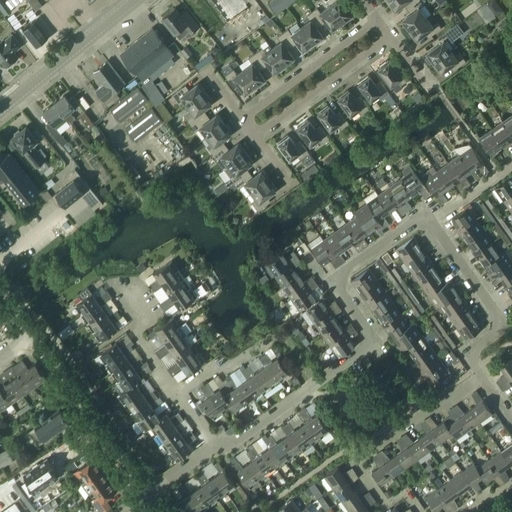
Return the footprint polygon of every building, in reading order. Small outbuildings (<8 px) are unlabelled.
[(27,0),(36,9),(42,4),(38,0),(27,0)] [(247,8),(242,0),(211,0),(225,21),(247,8)] [(276,14),(283,9),(276,0),(271,0),(267,3),(276,14)] [(276,0),(283,9),(290,4),(286,0),(276,0)] [(327,0),(326,1),(330,6),(343,24),(353,17),(343,4),(348,0),(347,0),(327,0)] [(388,0),(386,2),(394,11),(406,2),(410,7),(418,0),(388,0)] [(413,11),(401,21),(408,31),(426,17),(431,14),(424,4),(423,3),(420,0),(418,0),(410,7),(413,11)] [(489,12),(494,18),(503,11),(499,5),(489,12)] [(343,24),(330,6),(320,12),(317,8),(312,12),(319,22),(324,18),(333,31),(343,24)] [(175,7),(162,17),(175,33),(184,26),(190,33),(199,27),(188,13),(183,17),(175,7)] [(35,46),(48,36),(35,20),(29,11),(19,19),(26,28),(22,30),(35,46)] [(306,23),(301,27),(314,45),(324,38),(314,25),(319,22),(312,12),(306,15),(307,17),(304,19),(306,23)] [(426,17),(408,31),(415,40),(428,31),(431,36),(441,28),(437,23),(433,26),(426,17)] [(503,21),(507,26),(502,30),(505,35),(511,29),(511,27),(506,19),(503,21)] [(432,49),(425,54),(427,57),(425,58),(430,63),(431,62),(432,64),(450,50),(455,47),(451,42),(464,32),(457,23),(445,32),(434,40),(429,44),(432,49)] [(314,45),(301,27),(292,34),(288,29),(283,33),(290,43),(295,40),(305,53),(314,45)] [(137,43),(122,55),(142,80),(139,82),(155,106),(165,98),(149,75),(174,54),(154,30),(137,43)] [(290,43),(283,33),(277,37),(281,42),(272,48),(285,67),(295,60),(285,47),(290,43)] [(3,40),(0,42),(0,59),(6,66),(17,57),(13,52),(21,45),(12,34),(4,40),(3,40)] [(254,54),(261,64),(266,61),(276,74),(285,67),(272,48),(269,45),(263,49),(262,48),(254,54)] [(186,46),(181,50),(187,58),(192,53),(186,46)] [(450,50),(432,64),(440,74),(452,64),(456,69),(466,61),(459,53),(455,56),(450,50)] [(210,54),(195,65),(198,70),(214,59),(210,54)] [(261,64),(254,54),(248,58),(252,63),(243,70),(256,88),(266,81),(256,68),(261,64)] [(401,85),(410,79),(402,69),(397,72),(388,59),(378,67),(396,92),(402,88),(401,85)] [(120,97),(116,91),(126,84),(107,61),(101,66),(94,71),(94,72),(104,84),(99,87),(96,90),(108,106),(120,97)] [(256,88),(243,70),(237,74),(234,69),(225,76),(232,86),(237,82),(247,95),(256,88)] [(368,74),(357,82),(371,100),(377,95),(381,100),(390,94),(382,84),(377,87),(368,74)] [(188,106),(206,92),(205,91),(206,90),(202,84),(201,85),(199,83),(186,92),(182,87),(172,95),(176,100),(181,97),(188,106)] [(168,90),(165,85),(159,89),(162,94),(168,90)] [(139,87),(110,109),(120,122),(148,100),(139,87)] [(357,102),(348,89),(337,97),(351,115),(357,110),(361,115),(369,109),(362,98),(357,102)] [(213,102),(206,92),(188,106),(192,111),(185,117),(191,125),(201,118),(198,113),(213,102)] [(64,95),(54,103),(67,120),(70,123),(75,118),(69,111),(75,107),(64,95)] [(75,107),(79,104),(73,96),(68,100),(75,107)] [(67,120),(54,103),(43,112),(56,128),(67,120)] [(337,117),(328,104),(317,112),(330,130),(337,125),(340,130),(349,123),(342,113),(337,117)] [(152,108),(125,129),(136,142),(162,122),(152,108)] [(85,111),(79,115),(89,128),(94,125),(85,111)] [(511,112),(502,119),(511,133),(511,112)] [(207,136),(225,123),(218,113),(205,123),(201,118),(191,125),(195,131),(200,127),(207,136)] [(317,132),(308,119),(297,127),(310,145),(317,140),(320,145),(329,138),(322,128),(317,132)] [(511,133),(502,119),(491,127),(502,144),(509,139),(510,141),(511,140),(511,133)] [(232,133),(225,123),(207,136),(213,146),(208,149),(212,154),(223,147),(219,142),(232,133)] [(37,140),(26,126),(19,131),(18,131),(18,132),(16,134),(15,133),(11,136),(12,137),(13,138),(7,142),(13,150),(18,146),(35,167),(44,160),(42,157),(45,155),(40,149),(37,151),(32,144),(37,140)] [(502,144),(491,127),(479,136),(492,155),(498,151),(496,148),(502,144)] [(62,146),(67,142),(60,132),(55,136),(62,146)] [(297,146),(287,134),(277,141),(290,159),(297,155),(300,160),(301,159),(307,166),(314,160),(302,143),(297,146)] [(228,165),(246,152),(239,142),(226,152),(223,147),(212,154),(216,160),(221,156),(228,165)] [(471,146),(459,154),(471,171),(477,166),(483,174),(486,172),(480,164),(483,162),(471,146)] [(5,178),(10,184),(24,202),(40,190),(10,152),(7,154),(5,156),(0,149),(0,181),(1,181),(5,178)] [(334,160),(340,155),(336,151),(330,155),(334,160)] [(253,162),(246,152),(228,165),(223,169),(234,183),(244,176),(240,171),(253,162)] [(471,171),(459,154),(448,162),(459,179),(471,171)] [(448,162),(436,170),(448,187),(454,182),(459,179),(448,162)] [(319,169),(315,164),(310,167),(314,173),(319,169)] [(404,175),(401,178),(412,194),(419,190),(425,198),(430,194),(409,164),(403,168),(403,173),(404,175)] [(81,193),(94,208),(101,202),(103,204),(104,203),(75,168),(75,169),(76,171),(69,177),(72,180),(56,193),(59,196),(58,197),(62,202),(63,202),(66,205),(72,201),(73,202),(73,201),(75,199),(76,200),(75,198),(81,193)] [(245,183),(252,193),(270,179),(263,170),(248,181),(244,176),(234,183),(234,184),(230,187),(232,189),(235,189),(237,187),(238,189),(245,183)] [(447,200),(441,191),(448,187),(436,170),(431,174),(427,171),(422,175),(436,195),(438,193),(444,202),(447,200)] [(502,200),(511,193),(511,179),(510,177),(494,188),(502,200)] [(412,194),(401,178),(389,186),(407,211),(412,207),(406,199),(412,194)] [(277,189),(270,179),(252,193),(256,198),(251,202),(258,211),(268,203),(264,198),(277,189)] [(389,186),(378,194),(389,211),(396,206),(402,214),(407,211),(389,186)] [(47,201),(52,197),(46,189),(40,193),(47,201)] [(511,193),(502,200),(511,212),(511,210),(511,193)] [(378,194),(366,202),(381,223),(383,221),(386,225),(389,223),(383,215),(389,211),(378,194)] [(491,208),(493,206),(488,198),(485,200),(491,208)] [(354,211),(357,215),(369,231),(375,227),(381,235),(384,233),(378,225),(381,223),(366,202),(354,211)] [(480,204),(485,212),(488,210),(482,202),(480,204)] [(491,208),(496,217),(499,215),(493,206),(491,208)] [(460,230),(477,218),(468,207),(452,218),(460,230)] [(488,210),(485,212),(491,220),(494,218),(488,210)] [(362,236),(369,231),(357,215),(346,223),(357,239),(360,238),(366,246),(368,244),(362,236)] [(485,230),(477,218),(460,230),(468,241),(485,230)] [(501,223),(507,231),(510,229),(504,221),(501,223)] [(346,223),(334,231),(346,247),(352,243),(358,251),(361,249),(355,241),(357,239),(346,223)] [(496,227),(502,235),(504,233),(499,225),(496,227)] [(468,241),(477,253),(493,242),(485,230),(468,241)] [(334,231),(323,239),(334,256),(337,254),(343,262),(345,260),(339,252),(346,247),(334,231)] [(504,233),(502,235),(507,243),(510,241),(504,233)] [(395,249),(403,261),(420,249),(411,237),(395,249)] [(335,268),(338,266),(332,257),(334,256),(323,239),(311,248),(322,264),(329,259),(335,268)] [(501,253),(493,242),(477,253),(485,265),(501,253)] [(403,261),(411,272),(428,261),(420,249),(403,261)] [(501,253),(485,265),(493,276),(497,273),(511,262),(511,259),(505,250),(501,253)] [(387,251),(382,255),(387,263),(393,259),(387,251)] [(265,264),(274,275),(299,258),(295,253),(287,259),(282,252),(265,264)] [(385,274),(389,271),(379,257),(375,260),(385,274)] [(274,275),(282,287),(298,275),(294,269),(302,263),(299,258),(274,275)] [(152,287),(178,269),(172,260),(154,272),(158,278),(150,283),(152,287)] [(436,272),(428,261),(411,272),(420,284),(436,272)] [(511,262),(497,273),(505,285),(511,280),(511,262)] [(144,263),(136,268),(139,273),(147,268),(144,263)] [(361,291),(377,279),(369,267),(353,279),(361,291)] [(163,285),(167,290),(184,278),(178,269),(152,287),(155,291),(163,285)] [(400,281),(402,279),(397,271),(394,273),(400,281)] [(420,284),(428,296),(444,284),(436,272),(420,284)] [(397,282),(391,274),(389,276),(394,284),(397,282)] [(282,287),(290,298),(315,281),(311,276),(303,282),(298,275),(282,287)] [(170,295),(159,303),(162,307),(194,284),(193,281),(189,284),(184,278),(167,290),(170,295)] [(361,291),(369,302),(385,291),(377,279),(361,291)] [(400,281),(405,289),(408,287),(402,279),(400,281)] [(315,281),(290,298),(299,311),(315,299),(310,292),(318,286),(315,281)] [(440,304),(456,293),(448,281),(444,284),(428,296),(436,308),(440,305),(440,304)] [(397,282),(394,284),(400,293),(403,291),(397,282)] [(194,284),(162,307),(164,311),(175,303),(179,308),(197,296),(192,289),(196,286),(194,284)] [(74,305),(80,314),(109,293),(107,290),(96,298),(87,286),(78,293),(83,299),(74,305)] [(377,314),(394,302),(385,291),(369,302),(377,314)] [(101,305),(112,297),(109,293),(80,314),(87,323),(104,310),(101,305)] [(465,304),(456,293),(440,304),(440,305),(448,316),(465,304)] [(410,296),(416,304),(419,302),(413,294),(410,296)] [(405,299),(411,307),(414,305),(408,297),(405,299)] [(311,324),(313,322),(338,305),(334,300),(326,306),(321,299),(302,312),(303,314),(303,316),(307,322),(309,322),(311,324)] [(377,314),(385,325),(402,314),(394,302),(377,314)] [(424,310),(419,302),(416,304),(422,312),(424,310)] [(448,316),(456,327),(473,316),(465,304),(448,316)] [(338,305),(313,322),(321,334),(338,322),(333,316),(341,310),(338,305)] [(414,305),(411,307),(416,316),(419,314),(414,305)] [(87,323),(93,332),(119,313),(116,310),(108,315),(104,310),(87,323)] [(119,313),(93,332),(99,341),(117,328),(113,323),(121,317),(119,313)] [(385,325),(394,337),(410,325),(402,314),(385,325)] [(431,316),(436,324),(439,322),(433,314),(431,316)] [(162,338),(180,325),(173,316),(147,334),(150,339),(158,333),(162,338)] [(473,316),(456,327),(465,339),(481,328),(473,316)] [(425,320),(431,328),(434,326),(428,318),(425,320)] [(290,320),(284,323),(286,329),(292,326),(290,320)] [(321,334),(330,345),(354,328),(351,323),(342,329),(338,322),(321,334)] [(402,349),(406,346),(422,334),(414,322),(410,325),(394,337),(402,349)] [(445,330),(439,322),(436,324),(442,332),(445,330)] [(62,338),(73,330),(69,324),(58,332),(62,338)] [(154,351),(157,355),(186,334),(180,325),(162,338),(165,343),(154,351)] [(440,334),(434,326),(431,328),(432,328),(426,332),(431,339),(437,335),(437,336),(440,334)] [(354,328),(330,345),(338,357),(354,346),(349,339),(358,333),(354,328)] [(190,331),(186,334),(157,355),(160,358),(171,351),(174,356),(192,343),(188,337),(191,334),(190,331)] [(298,334),(302,340),(306,337),(302,331),(298,334)] [(431,346),(422,334),(406,346),(414,357),(431,346)] [(447,339),(453,347),(456,345),(450,337),(447,339)] [(98,354),(105,364),(131,345),(134,343),(131,339),(120,347),(116,342),(98,354)] [(442,343),(447,351),(450,349),(445,341),(442,343)] [(167,369),(169,372),(198,352),(192,343),(174,356),(178,361),(167,369)] [(131,345),(105,364),(106,366),(109,364),(114,370),(129,360),(125,355),(133,349),(131,345)] [(414,357),(422,369),(439,357),(431,346),(414,357)] [(450,349),(447,351),(453,359),(456,357),(450,349)] [(172,376),(175,374),(183,368),(187,373),(205,361),(198,352),(169,372),(172,376)] [(266,353),(263,356),(281,381),(290,375),(277,357),(272,361),(266,353)] [(264,366),(259,370),(272,387),(281,381),(263,356),(259,358),(264,366)] [(451,374),(439,357),(422,369),(431,381),(431,380),(435,385),(451,374)] [(368,358),(366,360),(364,361),(363,362),(367,367),(372,364),(368,358)] [(508,379),(511,376),(511,358),(500,367),(508,379)] [(111,372),(117,381),(143,363),(140,359),(132,365),(129,360),(114,370),(111,372)] [(117,381),(115,382),(122,391),(123,390),(124,390),(141,377),(138,372),(146,367),(149,364),(146,361),(143,363),(117,381)] [(83,362),(79,366),(83,371),(87,368),(83,362)] [(35,363),(23,372),(34,388),(46,379),(35,363)] [(249,365),(245,368),(263,394),(272,387),(259,370),(254,373),(249,365)] [(242,382),(254,400),(263,394),(245,368),(241,371),(247,379),(242,382)] [(23,372),(11,380),(23,396),(34,388),(23,372)] [(146,374),(141,377),(124,390),(123,390),(117,394),(123,404),(126,401),(141,391),(138,386),(149,378),(147,375),(146,374)] [(229,375),(225,377),(227,380),(245,406),(254,400),(242,382),(237,386),(229,375)] [(0,387),(0,388),(11,404),(23,396),(11,380),(0,388),(0,387)] [(245,406),(227,380),(224,383),(229,391),(224,395),(232,406),(236,413),(245,406)] [(206,381),(203,383),(223,412),(232,406),(224,395),(220,388),(214,392),(206,381)] [(199,386),(201,389),(207,397),(202,401),(200,398),(194,402),(203,415),(208,411),(214,419),(223,412),(203,383),(199,386)] [(438,384),(432,388),(436,393),(441,389),(438,384)] [(0,388),(0,412),(11,404),(0,388)] [(141,391),(126,401),(131,408),(128,410),(130,412),(155,394),(153,390),(145,396),(141,391)] [(155,394),(130,412),(131,415),(134,413),(139,419),(154,409),(150,403),(158,398),(155,394)] [(483,399),(471,408),(480,422),(492,413),(495,416),(497,415),(493,409),(490,410),(483,399)] [(156,405),(158,410),(167,406),(165,401),(156,405)] [(304,406),(300,409),(321,438),(330,431),(317,413),(312,417),(304,406)] [(136,421),(131,424),(138,434),(142,430),(149,426),(149,425),(167,413),(168,412),(165,408),(157,414),(154,409),(139,419),(136,421)] [(470,429),(480,422),(471,408),(459,417),(468,430),(472,435),(474,434),(470,429)] [(304,423),(299,426),(312,444),(321,438),(300,409),(296,411),(304,423)] [(59,410),(34,427),(35,427),(28,432),(38,445),(44,441),(69,424),(59,410)] [(170,418),(167,413),(149,425),(149,426),(155,434),(181,416),(178,412),(170,418)] [(444,420),(447,425),(453,434),(456,439),(468,430),(459,417),(457,418),(455,416),(453,418),(451,415),(444,420)] [(161,443),(179,431),(175,426),(183,420),(181,416),(155,434),(161,443)] [(441,442),(453,434),(447,425),(444,420),(431,429),(441,442)] [(500,420),(495,424),(498,429),(504,425),(500,420)] [(289,422),(285,424),(303,450),(312,444),(299,426),(294,430),(289,422)] [(303,450),(285,424),(281,427),(287,435),(282,439),(294,456),(303,450)] [(429,451),(441,442),(431,429),(419,437),(429,451)] [(161,443),(168,452),(193,434),(191,430),(183,436),(179,431),(161,443)] [(193,434),(168,452),(174,461),(192,449),(188,443),(196,438),(193,434)] [(277,469),(285,463),(267,437),(265,434),(261,437),(269,448),(264,451),(265,452),(277,469)] [(267,437),(285,463),(294,456),(282,439),(277,442),(271,434),(267,437)] [(408,446),(412,452),(417,459),(429,451),(419,437),(408,446)] [(511,442),(500,450),(502,452),(510,464),(511,462),(511,442)] [(250,450),(268,475),(277,469),(265,452),(264,451),(259,455),(251,444),(247,447),(250,450)] [(417,459),(412,452),(408,446),(396,454),(405,468),(417,459)] [(454,447),(448,452),(451,456),(457,451),(454,447)] [(13,461),(7,449),(0,452),(0,465),(2,468),(13,461)] [(246,464),(259,482),(268,475),(250,450),(246,452),(252,460),(246,464)] [(500,450),(489,459),(498,472),(510,464),(502,452),(500,450)] [(396,454),(384,463),(394,476),(405,468),(396,454)] [(250,488),(259,482),(246,464),(243,466),(239,462),(236,460),(234,456),(230,459),(250,488)] [(27,481),(22,485),(31,496),(35,493),(36,494),(59,478),(53,470),(55,469),(48,458),(25,475),(28,479),(26,480),(27,481)] [(82,475),(86,481),(100,471),(99,469),(100,468),(94,459),(73,473),(77,479),(82,475)] [(486,481),(498,472),(489,459),(477,467),(483,476),(486,481)] [(67,467),(70,472),(78,467),(74,462),(67,467)] [(214,476),(227,494),(236,487),(218,462),(214,464),(219,472),(214,476)] [(473,462),(461,471),(471,484),(483,476),(477,467),(473,462)] [(381,485),(394,476),(384,463),(372,471),(381,485)] [(332,489),(346,479),(337,467),(324,476),(332,489)] [(345,472),(352,480),(357,476),(351,467),(345,472)] [(427,472),(427,473),(431,479),(435,476),(431,470),(427,472)] [(101,472),(100,471),(86,481),(82,484),(89,494),(93,491),(107,481),(104,477),(106,476),(102,471),(101,472)] [(459,493),(471,484),(461,471),(449,479),(459,493)] [(200,474),(218,500),(227,494),(214,476),(209,480),(203,472),(200,474)] [(207,503),(209,506),(218,500),(200,474),(196,477),(202,485),(197,488),(207,503)] [(332,489),(341,500),(354,491),(346,479),(332,489)] [(449,479),(438,488),(447,501),(459,493),(449,479)] [(92,500),(99,511),(101,511),(110,506),(104,498),(116,491),(110,482),(108,483),(107,481),(93,491),(97,497),(92,500)] [(200,511),(182,487),(180,484),(176,486),(184,497),(179,501),(186,511),(200,511)] [(186,484),(182,487),(200,511),(203,511),(201,508),(207,503),(197,488),(191,492),(186,484)] [(304,491),(308,497),(312,494),(308,488),(304,491)] [(435,510),(447,501),(438,488),(425,496),(435,510)] [(369,490),(362,494),(368,506),(375,502),(369,490)] [(341,500),(348,511),(349,511),(363,503),(354,491),(341,500)] [(281,511),(299,511),(301,511),(292,498),(279,508),(281,511)] [(21,511),(15,502),(0,511),(21,511)] [(369,511),(363,503),(349,511),(369,511)]
